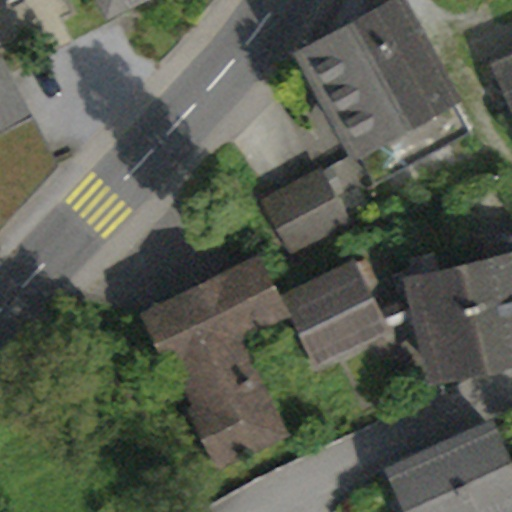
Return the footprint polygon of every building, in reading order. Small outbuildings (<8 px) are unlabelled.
[(470,131),(400,0),(396,0),(303,52),(376,183),(470,131)] [(511,54),(501,60),(511,86),(511,54)] [(0,135),(33,119),(1,56),(0,56),(0,135)] [(0,230),(57,168),(33,119),(0,135),(0,230)] [(319,172),(293,187),(320,236),(346,222),(319,172)] [(294,250),(320,236),(293,187),(267,201),(294,250)] [(511,236),(485,243),(490,262),(464,268),(485,360),(511,353),(511,236)] [(394,275),(402,302),(408,302),(411,313),(412,321),(422,319),(433,371),(485,360),(464,268),(438,274),(434,254),(408,260),(411,271),(394,275)] [(279,311),(257,263),(151,315),(201,409),(198,411),(221,458),(277,430),(230,335),(279,311)] [(320,357),(381,328),(375,316),(353,269),(293,300),(320,357)] [(381,328),(411,313),(408,302),(402,302),(375,316),(381,328)] [(511,511),(511,473),(491,426),(398,469),(417,511),(511,511)]
